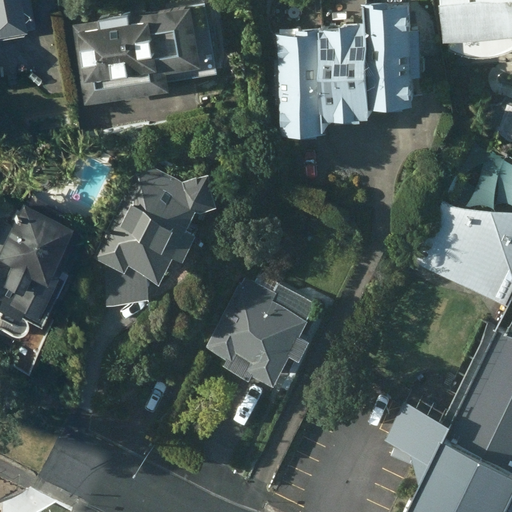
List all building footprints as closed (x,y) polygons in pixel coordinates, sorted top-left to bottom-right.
[(0,0),(0,30),(19,27),(18,23),(28,22),(24,0),(0,0)] [(81,15),(94,92),(179,78),(178,73),(228,65),(216,0),(150,0),(108,7),(108,10),(81,15)] [(375,0),(376,12),(384,95),(429,91),(419,0),(375,0)] [(460,42),(461,42),(471,45),(482,48),(493,48),(504,46),(511,44),(511,0),(449,0),(453,36),(459,36),(460,42)] [(330,17),(339,107),(385,103),(384,95),(376,12),(330,17)] [(339,107),(330,17),(283,21),(293,124),(340,119),(339,107)] [(187,177),(143,157),(94,251),(124,266),(129,257),(158,272),(172,245),(181,250),(195,224),(185,218),(195,200),(201,203),(217,197),(208,168),(187,177)] [(480,185),(472,200),(482,198),(495,199),(503,201),(502,196),(501,185),(504,170),(501,170),(493,167),(486,161),(484,173),(480,185)] [(4,219),(0,216),(0,305),(10,311),(12,307),(37,319),(60,273),(51,269),(73,225),(15,196),(4,219)] [(447,198),(421,253),(511,299),(511,297),(511,205),(456,202),(447,198)] [(251,286),(240,281),(207,341),(225,351),(222,357),(250,373),(255,365),(272,376),(290,345),(300,351),(311,332),(301,326),(317,298),(279,276),(273,286),(257,277),(251,286)] [(511,325),(505,322),(463,413),(414,392),(394,433),(421,444),(431,471),(414,511),(412,511),(510,511),(511,509),(511,325)] [(175,375),(157,366),(137,399),(156,409),(175,375)]
